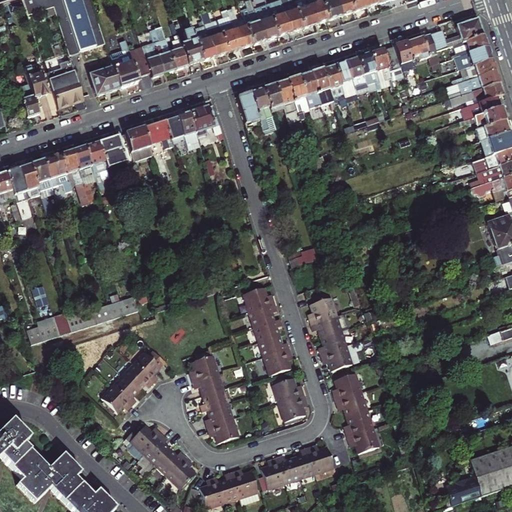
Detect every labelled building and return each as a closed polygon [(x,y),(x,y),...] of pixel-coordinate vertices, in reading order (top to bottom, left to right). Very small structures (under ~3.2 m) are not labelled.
[(52,9),(67,57),(104,45),(89,0),(35,0),(22,4),(26,17),(52,9)] [(240,11),(242,17),(251,47),(258,44),(264,43),(253,10),(250,0),(244,3),(246,9),(240,11)] [(277,0),(278,2),(289,34),(295,32),(302,30),(291,0),(277,0)] [(314,26),(305,0),(291,0),(302,30),(308,28),(314,26)] [(319,0),(305,0),(314,26),(321,24),(327,22),(319,0)] [(319,0),(327,22),(333,20),(339,18),(333,0),(319,0)] [(333,0),(339,18),(345,16),(352,14),(347,0),(333,0)] [(347,0),(352,14),(359,11),(365,10),(361,0),(347,0)] [(370,8),(377,5),(375,0),(361,0),(365,10),(370,8)] [(282,36),(289,34),(278,2),(273,4),(275,10),(271,12),(270,9),(267,10),(268,13),(277,38),(282,36)] [(266,6),(266,5),(259,8),(262,15),(268,13),(267,10),(266,6)] [(262,15),(259,8),(253,10),(264,43),(271,40),(277,38),(268,13),(262,15)] [(226,12),(239,51),(245,49),(251,47),(242,17),(239,18),(238,15),(234,16),(234,15),(233,15),(231,10),(226,12)] [(222,19),(215,21),(226,55),(232,53),(239,51),(226,12),(226,11),(220,12),(222,19)] [(206,12),(199,15),(201,22),(214,59),(220,57),(226,55),(215,21),(209,23),(206,12)] [(451,44),(481,34),(477,20),(456,27),(460,39),(458,39),(455,40),(454,38),(444,41),(440,32),(429,36),(433,50),(451,44)] [(179,45),(187,68),(194,65),(201,63),(191,32),(187,21),(184,22),(187,31),(186,31),(185,28),(181,30),(182,33),(181,33),(184,43),(179,45)] [(207,61),(214,59),(201,22),(197,23),(199,29),(191,32),(201,63),(207,61)] [(174,52),(169,54),(175,72),(181,70),(187,68),(179,45),(173,25),(169,26),(175,43),(171,44),(174,52)] [(158,43),(165,41),(161,29),(154,31),(158,43)] [(149,33),(163,76),(169,74),(175,72),(169,54),(165,41),(158,43),(154,31),(149,33)] [(148,47),(141,49),(150,76),(151,79),(157,78),(163,76),(149,33),(144,35),(148,47)] [(451,58),(452,61),(454,60),(486,49),(481,34),(451,44),(455,57),(451,58)] [(418,58),(420,63),(428,60),(431,70),(432,70),(433,72),(440,70),(436,57),(433,50),(429,36),(416,40),(405,44),(411,61),(418,58)] [(141,49),(139,41),(125,46),(136,80),(143,78),(150,76),(141,49)] [(138,84),(136,80),(125,46),(124,42),(118,44),(121,52),(123,51),(125,56),(117,58),(118,59),(110,62),(110,64),(112,69),(119,90),(130,86),(138,84)] [(411,61),(405,44),(399,46),(393,48),(402,75),(414,71),(411,61)] [(386,50),(381,52),(392,84),(403,80),(402,75),(393,48),(386,50)] [(490,61),(486,49),(454,60),(458,72),(460,71),(465,70),(490,61)] [(125,56),(123,51),(121,52),(108,56),(110,62),(118,59),(117,58),(125,56)] [(375,54),(369,56),(380,91),(389,88),(390,91),(394,90),(392,84),(381,52),(375,54)] [(357,59),(368,94),(368,95),(380,91),(369,56),(364,57),(357,59)] [(368,94),(357,59),(352,61),(345,63),(357,98),(368,94)] [(452,83),(453,87),(494,73),(490,61),(465,70),(468,77),(462,79),(452,83)] [(340,65),(333,67),(346,107),(358,103),(357,98),(345,63),(340,65)] [(110,64),(87,72),(89,76),(112,69),(110,64)] [(46,94),(37,67),(34,68),(35,71),(32,72),(31,69),(30,70),(29,67),(22,70),(27,86),(35,109),(39,108),(36,99),(41,98),(45,96),(46,94)] [(345,118),(349,116),(346,107),(333,67),(327,69),(321,71),(331,102),(341,98),(342,102),(340,103),(345,118)] [(119,90),(112,69),(89,76),(96,97),(105,94),(119,90)] [(465,70),(460,71),(462,79),(468,77),(465,70)] [(331,102),(321,71),(316,73),(309,75),(320,110),(333,105),(331,102)] [(416,77),(414,71),(402,75),(403,80),(404,81),(416,77)] [(72,105),(82,102),(73,73),(47,81),(57,110),(72,105)] [(450,101),(498,85),(494,73),(453,87),(446,89),(450,101)] [(309,114),(320,110),(309,75),(304,77),(298,79),(309,114)] [(304,123),(302,116),(309,114),(298,79),(292,81),(286,83),(299,125),(304,123)] [(318,181),(299,125),(286,83),(282,84),(270,88),(262,91),(270,114),(283,110),(308,184),(318,181)] [(503,97),(498,85),(450,101),(448,102),(451,109),(476,101),(478,106),(496,99),(503,97)] [(37,116),(35,109),(27,86),(15,90),(25,120),(33,118),(37,116)] [(270,114),(262,91),(256,93),(250,95),(259,123),(262,133),(268,131),(274,129),(271,119),(270,114)] [(259,123),(250,95),(243,97),(236,99),(251,144),(255,143),(250,128),(254,127),(253,125),(259,123)] [(460,111),(464,124),(500,111),(496,99),(478,106),(460,111)] [(199,112),(188,115),(196,138),(205,135),(206,134),(205,131),(210,129),(218,126),(212,107),(199,112)] [(475,124),(478,132),(504,123),(500,111),(464,124),(459,125),(461,129),(475,124)] [(176,119),(164,123),(172,146),(184,142),(187,152),(199,149),(196,138),(188,115),(176,119)] [(377,120),(365,124),(367,130),(379,126),(377,120)] [(154,126),(143,130),(148,147),(165,142),(167,150),(173,148),(172,146),(164,123),(154,126)] [(475,133),(480,145),(508,135),(504,123),(478,132),(475,133)] [(365,124),(353,128),(353,129),(355,134),(367,130),(365,124)] [(223,141),(218,126),(210,129),(215,143),(223,141)] [(355,134),(353,129),(344,132),(346,137),(355,134)] [(152,157),(151,155),(148,147),(143,130),(128,135),(124,136),(133,164),(152,157)] [(480,145),(485,160),(511,150),(511,147),(508,135),(480,145)] [(97,145),(106,170),(125,164),(117,138),(106,142),(97,145)] [(108,176),(106,170),(97,145),(92,146),(84,149),(95,183),(99,193),(104,191),(100,178),(108,176)] [(95,183),(84,149),(78,151),(71,153),(88,203),(89,206),(94,204),(87,185),(95,183)] [(511,163),(511,150),(485,160),(472,164),(476,176),(511,163)] [(82,205),(88,203),(71,153),(66,155),(59,157),(65,176),(71,175),(75,187),(76,190),(77,190),(82,205)] [(80,220),(69,188),(65,176),(59,157),(52,160),(43,162),(51,189),(57,187),(61,186),(64,194),(73,222),(80,220)] [(54,196),(51,189),(43,162),(37,164),(29,167),(39,197),(45,216),(51,214),(46,198),(54,196)] [(471,191),(511,176),(511,163),(476,176),(478,181),(468,184),(471,191)] [(436,166),(422,170),(425,180),(439,176),(436,166)] [(18,171),(28,201),(39,197),(29,167),(24,168),(18,171)] [(135,167),(127,170),(136,196),(144,193),(135,167)] [(13,172),(5,175),(14,201),(15,205),(18,213),(24,211),(22,203),(28,201),(18,171),(13,172)] [(0,205),(14,201),(5,175),(0,176),(0,205)] [(71,175),(65,176),(69,188),(75,187),(71,175)] [(490,192),(495,204),(508,199),(511,197),(511,176),(471,191),(467,192),(469,199),(476,197),(479,199),(484,197),(486,193),(490,192)] [(17,225),(21,223),(18,213),(15,205),(11,207),(17,225)] [(511,229),(508,217),(487,224),(496,252),(496,253),(497,259),(493,260),(492,263),(495,270),(511,264),(511,229)] [(314,251),(302,255),(303,257),(305,265),(317,261),(314,251)] [(287,255),(290,262),(300,258),(298,252),(287,255)] [(305,265),(303,257),(300,258),(290,262),(292,270),(305,265)] [(320,269),(317,261),(305,265),(292,270),(289,271),(292,278),(320,269)] [(220,293),(219,288),(197,295),(198,300),(220,293)] [(242,297),(248,315),(274,307),(272,300),(268,301),(266,296),(264,290),(242,297)] [(337,318),(331,300),(310,307),(312,314),(314,318),(309,319),(311,326),(337,318)] [(121,306),(125,318),(138,314),(134,302),(121,306)] [(121,306),(109,310),(113,322),(125,318),(121,306)] [(274,307),(248,315),(253,330),(275,323),(272,315),(276,313),(274,307)] [(109,310),(93,316),(97,327),(113,322),(109,310)] [(374,323),(372,315),(365,317),(368,325),(374,323)] [(93,316),(80,320),(84,332),(97,327),(93,316)] [(342,333),(337,318),(311,326),(314,333),(318,332),(321,340),(342,333)] [(80,320),(68,324),(72,336),(84,332),(80,320)] [(275,323),(253,330),(258,344),(279,337),(277,330),(281,328),(279,321),(275,323)] [(68,324),(56,328),(60,340),(72,336),(68,324)] [(375,326),(369,327),(372,335),(377,333),(375,326)] [(56,328),(39,333),(43,345),(60,340),(56,328)] [(511,330),(488,339),(490,346),(511,338),(511,330)] [(39,333),(27,337),(31,349),(43,345),(39,333)] [(321,356),(347,348),(342,333),(321,340),(323,348),(319,349),(321,356)] [(279,337),(258,344),(262,359),(289,351),(286,343),(282,345),(279,337)] [(369,341),(363,343),(365,350),(371,348),(369,341)] [(352,365),(347,348),(321,356),(323,363),(328,361),(329,365),(331,372),(352,365)] [(212,357),(210,351),(196,356),(198,362),(212,357)] [(291,357),(289,351),(262,359),(268,376),(290,369),(287,363),(286,359),(291,357)] [(165,365),(153,353),(148,359),(160,370),(165,365)] [(159,379),(155,375),(160,370),(148,359),(144,354),(133,366),(153,385),(159,379)] [(196,375),(190,376),(193,383),(219,375),(213,357),(212,357),(198,362),(192,363),(194,370),(196,375)] [(153,385),(133,366),(122,377),(138,393),(144,387),(148,390),(153,385)] [(200,388),(203,396),(223,390),(219,375),(193,383),(195,390),(200,388)] [(356,376),(335,383),(337,390),(338,393),(334,395),(336,402),(362,393),(356,376)] [(133,398),(138,393),(122,377),(112,389),(131,407),(137,402),(133,398)] [(293,380),(271,387),(277,405),(304,397),(301,390),(297,391),(295,387),(293,380)] [(126,412),(131,407),(112,389),(101,399),(116,415),(122,409),(126,412)] [(200,405),(202,413),(207,411),(228,405),(223,390),(203,396),(205,403),(200,405)] [(342,407),(344,412),(346,418),(368,412),(362,393),(336,402),(338,408),(342,407)] [(306,404),(304,397),(277,405),(283,424),(305,416),(303,410),(301,405),(306,404)] [(210,419),(205,420),(207,428),(233,419),(228,405),(207,411),(210,419)] [(374,430),(368,412),(346,418),(349,426),(350,430),(346,432),(348,438),(374,430)] [(239,438),(233,419),(207,428),(209,434),(214,432),(215,437),(218,444),(239,438)] [(0,456),(22,480),(17,485),(34,503),(49,488),(72,511),(111,511),(115,509),(98,491),(93,496),(75,478),(81,473),(63,454),(48,469),(23,444),(29,439),(11,421),(0,431),(0,456)] [(154,426),(151,430),(146,425),(139,431),(129,442),(143,454),(163,434),(154,426)] [(129,442),(139,431),(136,428),(124,441),(127,444),(125,446),(139,459),(143,454),(129,442)] [(350,445),(355,444),(356,448),(359,457),(380,450),(374,430),(348,438),(350,445)] [(404,434),(407,443),(413,441),(410,432),(404,434)] [(143,454),(154,465),(171,449),(165,443),(168,440),(163,434),(143,454)] [(332,470),(325,449),(318,451),(314,452),(312,447),(306,449),(314,475),(332,470)] [(474,479),(446,488),(452,507),(511,487),(511,448),(469,462),(474,479)] [(180,451),(177,454),(171,449),(154,465),(166,476),(185,456),(180,451)] [(300,456),(293,459),(299,480),(314,475),(306,449),(299,452),(300,456)] [(194,464),(185,456),(166,476),(180,489),(196,473),(190,468),(194,464)] [(285,461),(283,456),(276,459),(285,485),(299,480),(293,459),(285,461)] [(269,461),(271,466),(267,467),(260,470),(262,478),(266,491),(285,485),(276,459),(269,461)] [(239,476),(237,471),(230,473),(238,500),(256,494),(250,473),(243,475),(239,476)] [(223,504),(238,500),(230,473),(222,476),(224,481),(216,483),(223,504)] [(223,504),(216,483),(215,478),(205,482),(206,487),(198,489),(205,511),(223,504)] [(266,491),(262,478),(258,480),(262,492),(266,491)] [(258,499),(256,494),(238,500),(240,505),(258,499)]
